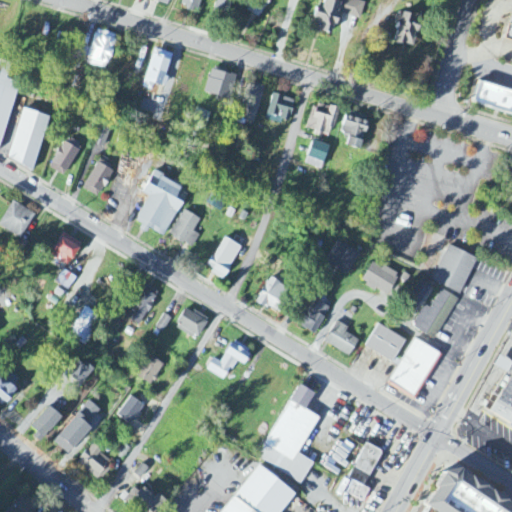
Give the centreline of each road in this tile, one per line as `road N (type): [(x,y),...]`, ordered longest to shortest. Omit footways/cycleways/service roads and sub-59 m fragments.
road 1 (residential): [(511,481),(0,165)]
road 2 (residential): [(100,511),(225,310),(274,198),(313,75)]
road 3 (residential): [(509,134),(62,0)]
road 4 (trunk): [(511,295),(400,511)]
